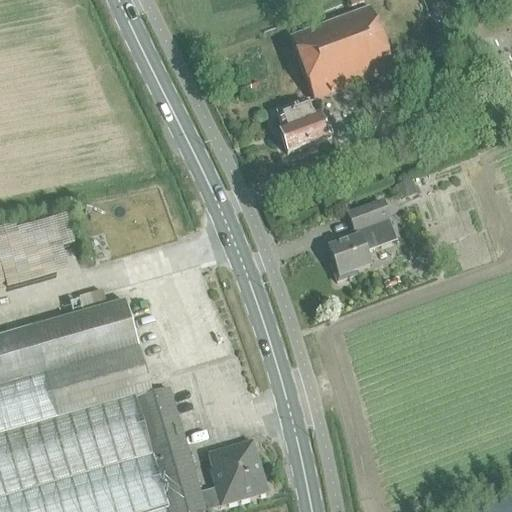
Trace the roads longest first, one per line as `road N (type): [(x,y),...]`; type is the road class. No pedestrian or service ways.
road 1 (secondary): [(316,511),(302,428),(258,274),(121,0)]
road 2 (unknown): [(146,254),(176,352),(205,398),(290,383)]
road 3 (unknown): [(0,286),(146,254)]
